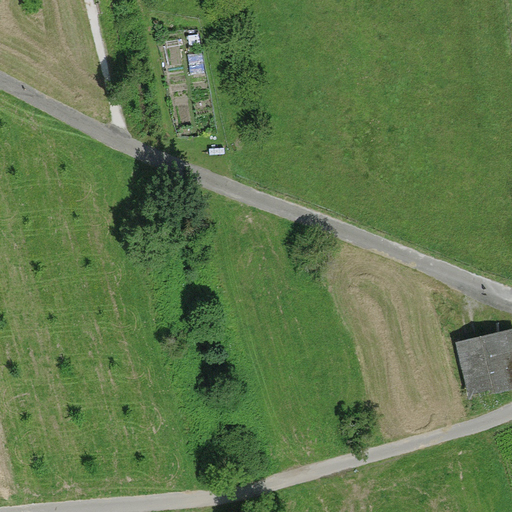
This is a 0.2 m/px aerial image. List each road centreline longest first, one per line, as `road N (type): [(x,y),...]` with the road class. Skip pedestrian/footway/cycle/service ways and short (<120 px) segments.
road 1 (track): [(511,299),(123,146),(0,83)]
road 2 (track): [(511,413),(248,491),(28,511)]
road 3 (track): [(123,146),(86,0)]
